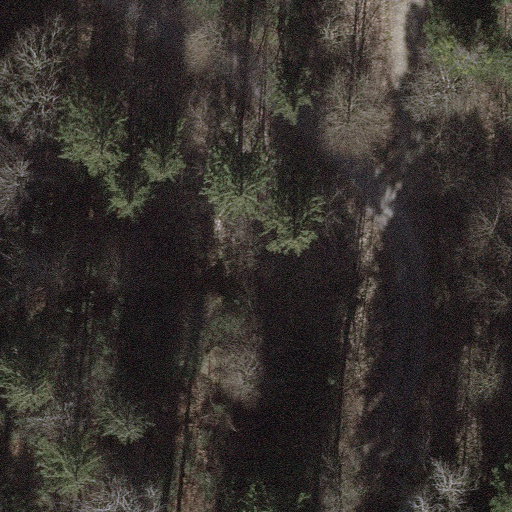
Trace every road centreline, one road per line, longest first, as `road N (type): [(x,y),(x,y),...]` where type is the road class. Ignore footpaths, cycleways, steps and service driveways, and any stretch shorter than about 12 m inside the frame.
road 1 (track): [(105,0),(321,134),(411,224),(419,345),(403,484),(368,511)]
road 2 (track): [(411,224),(404,0)]
